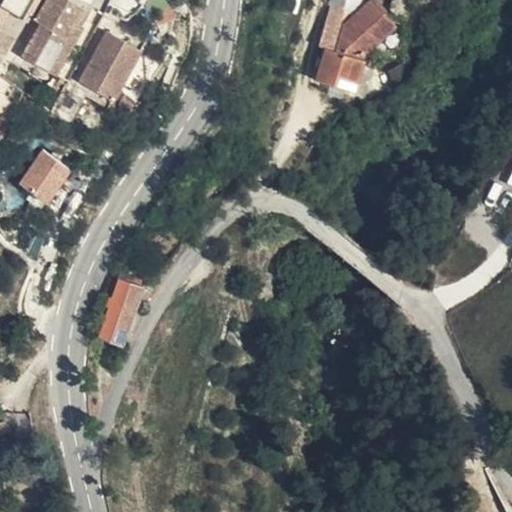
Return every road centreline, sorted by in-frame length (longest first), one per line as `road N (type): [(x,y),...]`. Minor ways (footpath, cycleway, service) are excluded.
road 1 (secondary): [(225,0),(203,89),(93,256),(68,312),(65,412),(87,511)]
road 2 (track): [(402,291),(425,310),(511,484)]
